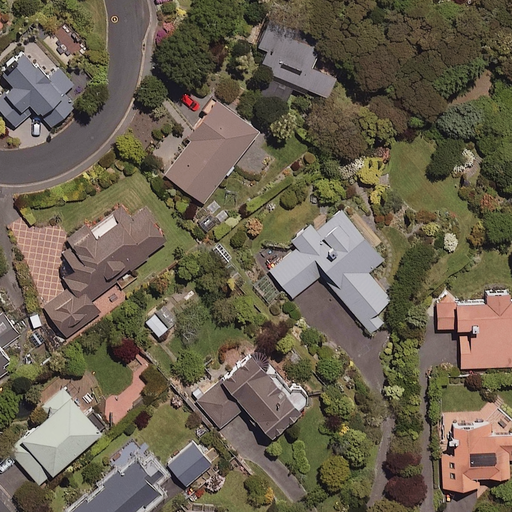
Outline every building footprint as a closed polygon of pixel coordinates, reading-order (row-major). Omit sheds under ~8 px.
[(309,71),(318,49),(269,28),(259,50),(266,53),(258,71),(268,75),(259,96),(284,106),(292,86),(326,100),(334,81),(309,71)] [(80,82),(39,36),(1,69),(16,86),(0,100),(0,107),(18,127),(38,109),(55,128),(79,106),(68,93),(80,82)] [(255,134),(215,104),(162,176),(203,206),(255,134)] [(42,307),(66,339),(100,313),(91,301),(167,244),(153,226),(156,224),(143,206),(129,217),(121,206),(89,230),(87,228),(58,249),(72,269),(61,277),(69,287),(42,307)] [(381,262),(340,212),(315,231),(310,225),(291,240),(297,249),(269,272),(292,299),(321,274),(370,333),(382,323),(374,314),(392,300),(369,272),(381,262)] [(511,299),(508,300),(508,296),(484,297),(484,304),(461,304),(451,292),(436,305),(436,329),(459,329),(460,369),(511,366),(511,299)] [(184,316),(170,300),(145,323),(159,338),(184,316)] [(0,376),(5,373),(2,369),(12,362),(1,347),(19,333),(2,310),(0,311),(0,376)] [(37,313),(28,317),(35,331),(30,333),(37,348),(51,341),(37,313)] [(289,393),(286,390),(277,378),(256,353),(197,401),(220,429),(243,409),(269,441),(298,417),(296,414),(302,409),(302,408),(304,407),(305,406),(305,404),(306,402),(306,400),(306,399),(305,397),(304,395),(303,394),(302,393),(301,392),(299,391),(297,391),(296,391),(294,391),(292,391),(291,392),(289,393)] [(38,487),(109,428),(93,408),(83,417),(62,391),(44,406),(52,415),(9,451),(38,487)] [(440,412),(440,444),(441,481),(476,481),(476,466),(506,466),(506,452),(511,451),(511,418),(487,418),(487,412),(462,412),(440,412)] [(210,467),(199,454),(178,471),(189,484),(210,467)] [(138,511),(159,494),(151,486),(163,475),(148,457),(141,464),(138,460),(120,475),(115,469),(99,484),(101,486),(71,511),(138,511)]
